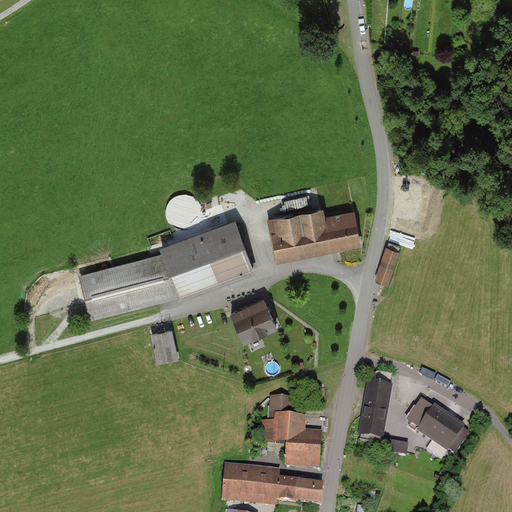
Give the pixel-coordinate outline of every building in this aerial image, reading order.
[(270,221),(277,258),(360,242),(355,217),(325,223),(323,211),(270,221)] [(239,220),(166,248),(168,254),(82,275),(92,318),(184,296),(185,299),(259,271),(239,220)] [(399,246),(389,243),(377,280),(387,283),(399,246)] [(265,301),(233,315),(244,340),(276,326),(265,301)] [(171,331),(153,335),(159,361),(177,357),(171,331)] [(390,388),(370,385),(362,434),(381,438),(390,388)] [(266,422),(264,442),(288,444),(287,459),(319,461),(321,439),(300,438),(302,418),(291,417),(292,400),(272,399),(271,422),(266,422)] [(455,454),(469,434),(423,403),(409,423),(455,454)] [(284,472),(229,466),(225,502),(279,508),(280,501),(324,506),(326,485),(283,480),(284,472)]
